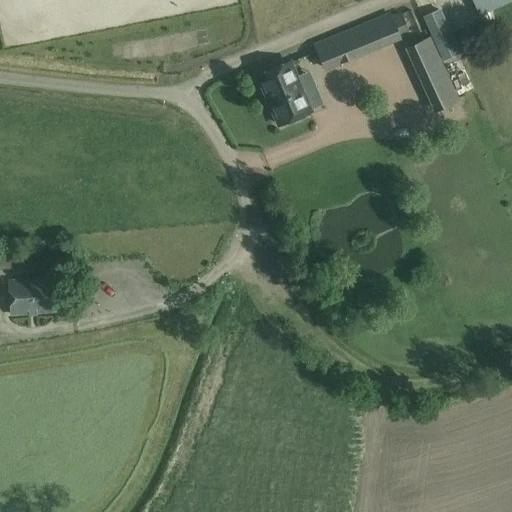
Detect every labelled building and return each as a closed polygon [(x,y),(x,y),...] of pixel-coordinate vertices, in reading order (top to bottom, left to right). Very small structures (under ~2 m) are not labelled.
[(473,0),(480,14),(509,0),(473,0)] [(439,10),(424,16),(444,61),(459,54),(439,10)] [(390,15),(345,34),(315,46),(324,69),(399,38),(398,33),(391,18),(390,15)] [(391,18),(398,33),(407,30),(401,15),(391,18)] [(428,39),(413,46),(407,49),(436,111),(456,101),(428,39)] [(310,112),(296,77),(289,62),(258,75),(278,125),(310,112)] [(0,269),(12,269),(10,246),(0,246),(0,269)] [(9,282),(12,315),(57,311),(54,277),(9,282)]
